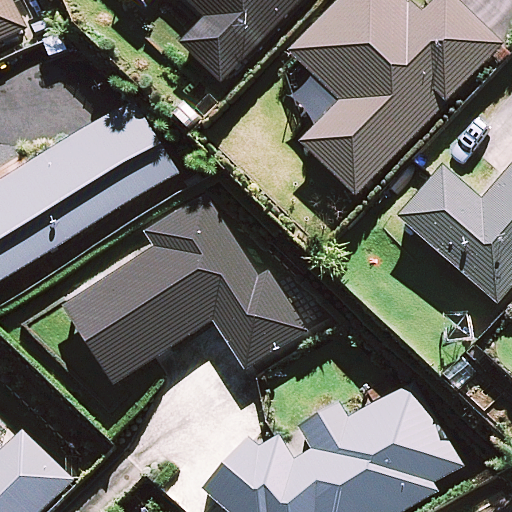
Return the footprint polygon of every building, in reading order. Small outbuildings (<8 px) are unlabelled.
[(0,0),(0,46),(29,32),(13,0),(0,0)] [(181,45),(222,84),(301,0),(185,0),(206,19),(181,45)] [(301,146),(358,200),(505,46),(455,0),(438,0),(425,15),(414,4),(412,7),(404,0),(344,0),(291,55),(342,103),(301,146)] [(134,101),(0,184),(0,288),(181,176),(134,101)] [(399,221),(499,306),(511,291),(511,168),(483,202),(445,168),(399,221)] [(65,310),(117,388),(215,324),(248,373),(309,333),(268,271),(259,277),(205,196),(146,235),(156,250),(65,310)] [(251,439),(204,492),(227,511),(408,511),(440,493),(434,484),(465,466),(415,383),(351,420),(342,404),(301,428),(315,452),(297,463),(281,438),(262,449),(251,439)] [(0,511),(43,511),(74,480),(24,432),(0,456),(0,511)] [(511,511),(511,494),(484,511),(511,511)]
